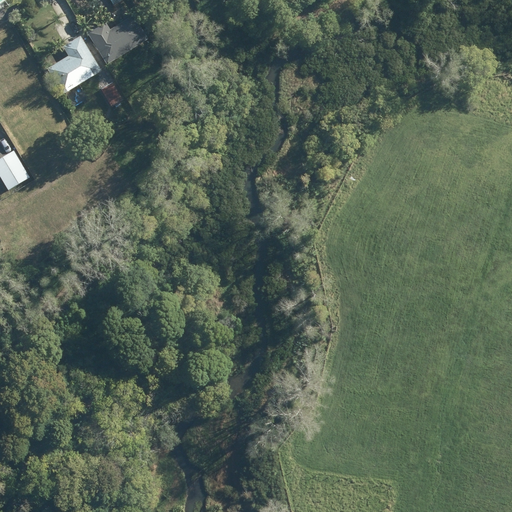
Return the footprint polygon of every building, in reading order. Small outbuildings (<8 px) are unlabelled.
[(87,33),(107,64),(144,41),(129,18),(110,29),(106,22),(87,33)] [(62,95),(102,71),(81,35),(63,46),(69,56),(47,69),(62,95)] [(48,86),(27,52),(10,62),(14,69),(0,77),(0,89),(12,108),(48,86)] [(124,101),(113,83),(102,90),(113,108),(124,101)] [(14,149),(0,157),(0,171),(11,189),(31,177),(14,149)] [(127,176),(110,149),(68,176),(85,203),(127,176)]
